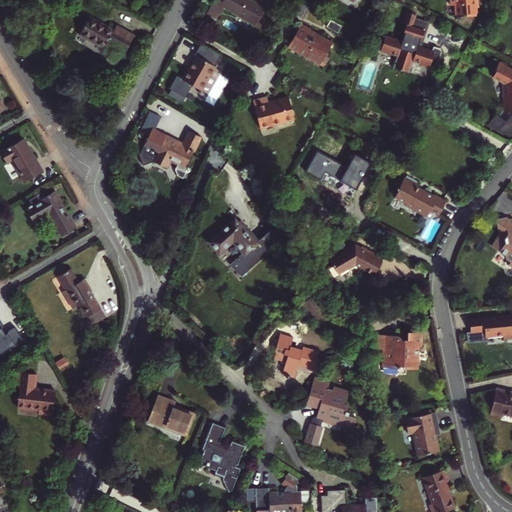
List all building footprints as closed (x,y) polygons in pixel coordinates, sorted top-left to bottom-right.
[(260,13),(263,7),(250,0),(214,0),(206,13),(215,18),(222,6),(253,24),(254,23),(259,26),(265,16),(260,13)] [(466,16),(477,15),(476,6),(478,5),(477,0),(449,0),(450,5),(455,5),(456,15),(466,14),(466,16)] [(418,39),(422,28),(410,25),(413,16),(404,13),(401,22),(404,23),(401,33),(402,34),(400,40),(384,34),(382,40),(380,41),(377,43),(378,45),(379,48),(378,52),(393,57),(390,69),(396,71),(398,74),(400,72),(406,74),(409,63),(426,68),(430,58),(432,58),(434,58),(438,55),(439,53),(439,51),(438,50),(437,49),(435,48),(429,45),(428,48),(414,44),(416,38),(418,39)] [(413,16),(410,25),(422,28),(424,19),(413,16)] [(112,31),(87,18),(78,35),(102,49),(104,45),(123,55),(133,37),(115,27),(112,31)] [(341,25),(330,19),(322,32),(333,39),(341,25)] [(319,64),(332,42),(301,24),(288,45),(307,57),(304,63),(315,70),(318,64),(319,64)] [(203,89),(216,66),(196,54),(182,77),(177,73),(169,86),(186,95),(192,83),(203,89)] [(511,68),(497,61),(493,68),(495,69),(491,76),(500,81),(502,110),(511,109),(511,68)] [(257,117),(268,99),(267,95),(252,99),(257,117)] [(294,118),(288,96),(268,101),(268,99),(257,117),(260,127),(294,118)] [(497,112),(490,121),(511,137),(511,135),(511,114),(508,121),(497,112)] [(176,138),(152,127),(138,152),(141,163),(151,159),(164,165),(168,158),(176,162),(173,168),(175,175),(181,178),(186,167),(184,165),(192,149),(194,150),(201,136),(188,129),(182,141),(181,144),(174,141),(176,138)] [(32,159),(19,137),(0,148),(0,151),(5,159),(9,157),(22,179),(41,168),(35,157),(32,159)] [(323,178),(326,172),(354,186),(368,160),(352,151),(346,162),(318,148),(306,170),(323,178)] [(440,214),(448,200),(434,192),(433,194),(426,190),(425,192),(417,187),(419,183),(406,176),(398,189),(399,190),(395,197),(406,203),(405,205),(416,211),(417,209),(422,211),(424,215),(428,216),(432,209),(440,214)] [(58,234),(74,225),(67,213),(65,215),(51,190),(23,206),(31,220),(46,212),(58,234)] [(511,218),(506,219),(505,216),(495,218),(499,249),(504,252),(505,256),(509,259),(507,262),(511,266),(511,218)] [(243,278),(267,256),(234,219),(209,241),(219,253),(234,240),(244,252),(230,264),(243,278)] [(369,273),(378,257),(371,253),(373,250),(362,245),(361,247),(355,244),(341,249),(339,252),(329,255),(334,270),(344,266),(343,264),(352,261),(365,268),(363,270),(369,273)] [(87,314),(88,316),(101,308),(90,291),(89,292),(82,279),(78,281),(70,268),(66,271),(60,279),(66,290),(63,291),(73,308),(80,304),(82,307),(78,308),(83,316),(87,314)] [(84,278),(82,279),(89,292),(90,291),(91,290),(84,278)] [(311,314),(320,304),(310,295),(301,304),(311,314)] [(0,303),(0,343),(4,341),(3,339),(24,326),(17,313),(6,319),(3,313),(5,312),(0,303)] [(326,309),(320,304),(311,314),(316,319),(326,309)] [(106,318),(101,308),(88,316),(93,325),(106,318)] [(503,341),(511,339),(511,315),(503,316),(503,317),(497,318),(495,317),(483,318),(483,316),(469,318),(471,334),(467,334),(468,343),(483,342),(485,339),(503,336),(503,341)] [(293,337),(281,333),(275,351),(276,352),(274,358),(286,362),(283,373),(294,377),(298,365),(299,361),(311,365),(309,368),(309,370),(316,372),(320,359),(316,357),(318,352),(303,347),(302,351),(290,347),(293,337)] [(395,338),(385,338),(385,349),(383,349),(383,361),(379,361),(379,374),(396,375),(396,366),(402,367),(402,371),(417,371),(418,355),(420,355),(420,339),(402,339),(401,341),(395,341),(395,338)] [(19,372),(18,387),(19,387),(17,408),(38,410),(38,414),(52,415),(55,391),(34,389),(36,374),(19,372)] [(316,418),(302,427),(307,435),(320,426),(319,424),(321,423),(322,420),(324,420),(325,418),(343,423),(353,427),(357,415),(354,412),(347,410),(348,405),(344,403),(347,393),(332,389),(332,391),(327,390),(330,382),(314,377),(309,396),(308,398),(321,402),(319,409),(316,418)] [(332,389),(347,393),(348,390),(333,385),(332,389)] [(511,392),(511,393),(505,391),(505,389),(493,386),(487,412),(498,415),(499,411),(511,414),(511,392)] [(175,402),(158,395),(157,395),(147,420),(187,435),(195,414),(174,405),(175,402)] [(321,402),(308,398),(306,405),(319,409),(321,402)] [(440,427),(436,412),(405,418),(408,434),(414,433),(418,456),(441,452),(438,438),(436,438),(436,434),(434,428),(440,427)] [(342,427),(343,423),(325,418),(324,420),(324,422),(342,427)] [(223,478),(226,487),(227,492),(232,490),(240,468),(235,467),(236,464),(238,465),(245,446),(232,441),(230,446),(226,444),(224,448),(218,445),(219,442),(225,427),(213,423),(203,448),(204,449),(200,460),(207,462),(206,465),(207,466),(206,467),(217,471),(215,475),(223,478)] [(307,435),(302,427),(298,430),(305,440),(321,428),(320,426),(307,435)] [(447,484),(443,469),(420,474),(426,501),(423,502),(425,511),(432,511),(449,509),(444,485),(447,484)] [(269,488),(255,488),(256,510),(255,511),(292,511),(302,511),(301,492),(297,492),(297,488),(297,487),(297,486),(296,485),(296,484),(295,484),(294,483),(296,480),(286,474),(280,483),(283,485),(285,486),(285,487),(284,488),(284,489),(284,490),(284,491),(284,492),(284,493),(284,494),(282,494),(282,497),(277,498),(277,494),(277,492),(269,492),(269,488)] [(356,504),(349,504),(349,507),(341,507),(341,504),(346,504),(346,489),(327,490),(327,495),(321,495),(321,511),(334,511),(334,510),(341,510),(341,511),(376,511),(376,497),(364,497),(365,503),(365,506),(356,506),(356,504)]
